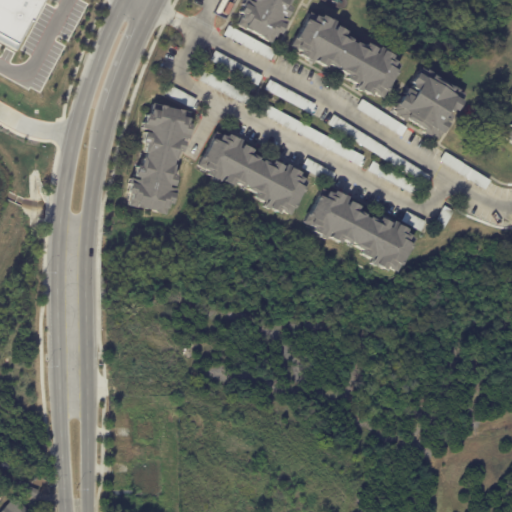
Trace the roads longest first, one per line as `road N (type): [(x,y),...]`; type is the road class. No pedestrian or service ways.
road 1 (tertiary): [(87,511),(88,210),(106,119),(155,0)]
road 2 (tertiary): [(124,0),(87,90),(62,193),(63,511)]
